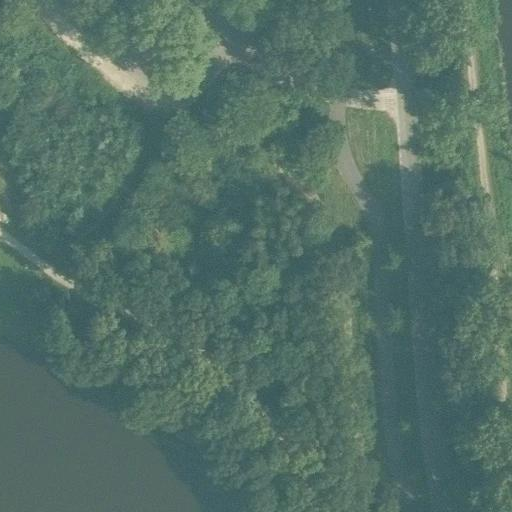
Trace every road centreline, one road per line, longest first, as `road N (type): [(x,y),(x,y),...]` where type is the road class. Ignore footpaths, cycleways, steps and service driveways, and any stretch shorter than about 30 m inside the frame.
road 1 (unclassified): [(447,511),(430,429),(398,0)]
road 2 (unknown): [(455,0),(511,478)]
road 3 (unknown): [(57,0),(179,105),(260,57)]
road 4 (unknown): [(406,100),(361,101),(301,84),(260,57)]
